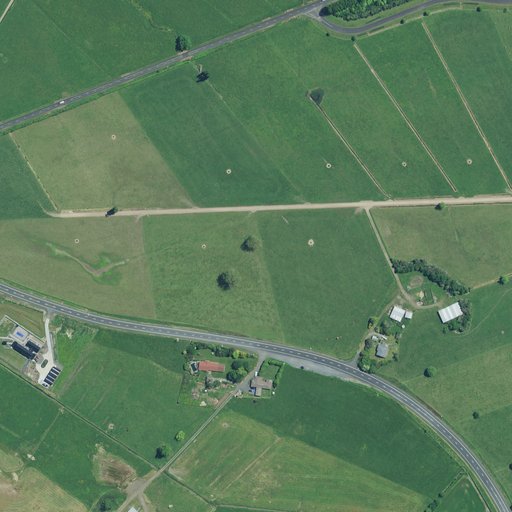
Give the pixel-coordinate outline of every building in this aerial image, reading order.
[(463,314),(458,302),(438,311),(443,323),(463,314)] [(405,311),(395,306),(390,317),(400,322),(405,311)] [(389,344),(383,342),(382,345),(379,344),(377,350),(378,350),(377,355),(385,357),(389,344)] [(210,363),(210,362),(205,361),(204,362),(200,361),(199,370),(208,371),(208,370),(224,372),(225,364),(210,363)] [(272,380),(262,379),(262,378),(255,377),(252,382),(251,387),(257,387),(255,395),(260,396),(262,388),(271,390),(272,384),(272,380)]
